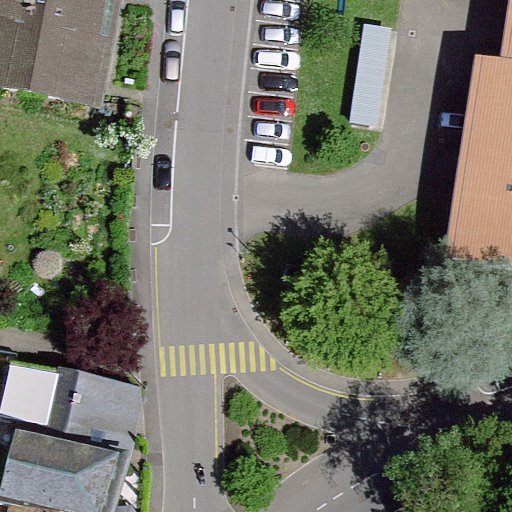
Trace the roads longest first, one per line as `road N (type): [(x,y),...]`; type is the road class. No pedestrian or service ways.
road 1 (unclassified): [(200,511),(196,205),(210,0)]
road 2 (unclassified): [(330,511),(420,454),(511,415)]
